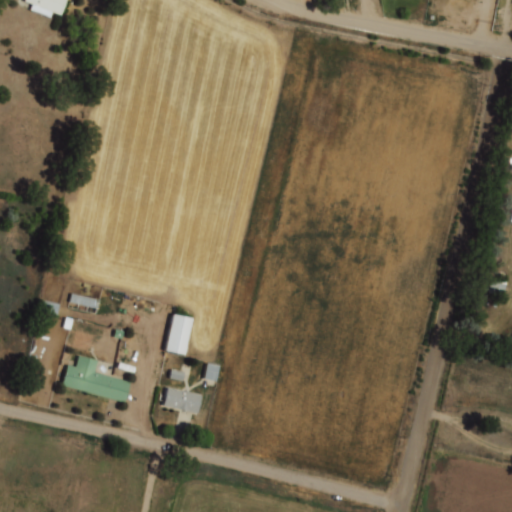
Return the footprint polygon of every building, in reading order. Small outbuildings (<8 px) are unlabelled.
[(22,0),(65,0),(59,16),(51,12),(49,18),(29,10),(31,5),(22,2),(22,0)] [(502,293),(504,281),(490,279),(488,290),(502,293)] [(67,303),(95,309),(98,299),(70,292),(67,303)] [(38,311),(53,315),(56,304),(41,300),(38,311)] [(190,317),(170,312),(162,350),(182,354),(190,317)] [(78,357),(97,362),(93,374),(128,384),(123,403),(61,385),(67,365),(75,367),(78,357)] [(165,389),(199,396),(196,414),(162,407),(165,389)]
